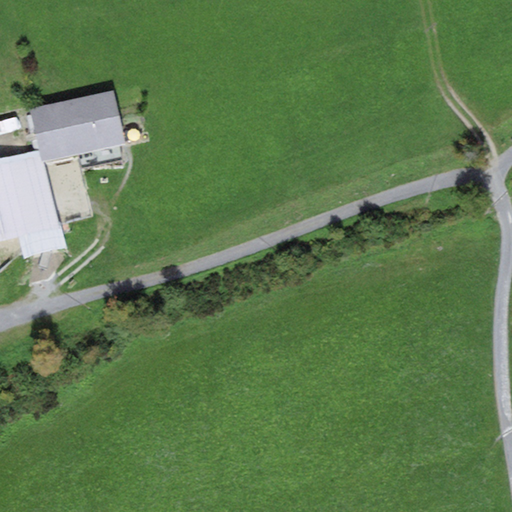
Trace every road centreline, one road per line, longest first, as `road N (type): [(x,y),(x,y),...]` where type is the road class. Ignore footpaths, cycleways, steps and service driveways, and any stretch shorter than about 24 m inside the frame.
road 1 (track): [(488,168),(0,326)]
road 2 (track): [(511,469),(497,329),(506,243),(488,168)]
road 3 (track): [(488,168),(485,142),(437,72),(426,0)]
